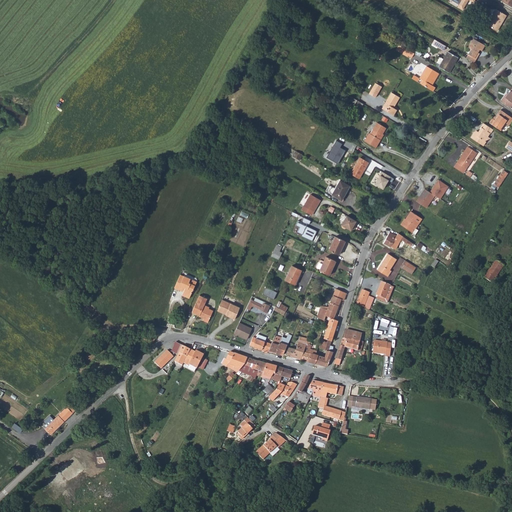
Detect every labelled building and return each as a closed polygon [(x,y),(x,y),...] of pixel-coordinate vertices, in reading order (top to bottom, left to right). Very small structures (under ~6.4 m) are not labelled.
[(461,0),(457,7),(463,10),(469,0),(474,3),(475,0),(461,0)] [(497,10),(488,26),(497,31),(499,27),(500,28),(507,16),(497,10)] [(436,41),(419,31),(418,33),(420,34),(419,35),(434,44),(436,41)] [(467,59),(475,63),(477,60),(476,59),(479,53),(480,50),(483,52),(486,46),(474,39),(469,48),(472,50),(467,59)] [(447,47),(436,41),(434,44),(433,45),(444,51),(447,47)] [(417,56),(401,47),(398,52),(404,56),(405,55),(414,60),(417,56)] [(449,53),(439,69),(449,75),(458,58),(449,53)] [(424,82),(422,85),(433,92),(435,88),(433,86),(431,85),(438,74),(427,67),(420,79),(422,80),(424,82)] [(439,75),(438,74),(431,85),(433,86),(439,75)] [(374,83),(369,92),(375,96),(380,87),(375,84),(374,83)] [(511,89),(508,95),(506,98),(504,97),(501,102),(511,109),(511,107),(511,89)] [(390,93),(385,102),(392,106),(392,105),(394,105),(398,98),(390,93)] [(391,108),(392,106),(385,102),(382,107),(385,109),(384,111),(392,116),(395,111),(392,108),(391,108)] [(492,119),(488,123),(499,130),(506,121),(507,121),(510,117),(500,110),(493,120),(492,119)] [(506,124),(507,121),(506,121),(499,130),(500,131),(506,124)] [(375,122),(364,141),(375,147),(379,139),(378,139),(381,133),(385,127),(375,122)] [(481,128),(477,135),(475,134),(472,139),(484,147),(487,142),(486,141),(490,134),(491,134),(493,130),(483,123),(480,127),(481,128)] [(356,149),(358,146),(349,141),(347,144),(356,149)] [(468,147),(457,164),(466,170),(477,153),(468,147)] [(293,156),(300,160),(303,155),(296,151),(293,156)] [(360,158),(351,174),(359,179),(368,163),(360,158)] [(504,169),(494,184),(499,187),(508,173),(504,169)] [(381,175),(375,185),(384,190),(389,181),(392,183),(395,178),(382,171),(379,174),(381,175)] [(425,189),(416,201),(426,208),(434,196),(440,199),(448,187),(438,180),(430,193),(425,189)] [(340,181),(332,195),(341,200),(350,186),(340,181)] [(311,195),(302,210),(311,215),(320,200),(311,195)] [(403,219),(400,224),(410,231),(414,234),(417,230),(415,228),(421,219),(410,211),(404,220),(403,219)] [(290,217),(296,221),(297,221),(300,216),(292,213),(290,217)] [(357,222),(346,215),(341,225),(342,227),(344,228),(346,228),(350,230),(352,227),(353,224),(355,225),(357,222)] [(299,221),(296,226),(300,228),(298,232),(303,235),(302,236),(313,241),(317,231),(306,226),(308,223),(310,224),(311,221),(304,218),(302,222),(299,221)] [(390,232),(383,243),(391,247),(392,244),(396,239),(397,237),(390,232)] [(335,237),(329,250),(339,255),(345,242),(335,237)] [(409,245),(411,242),(405,239),(402,237),(400,239),(409,245)] [(281,253),(279,252),(281,247),(276,245),(273,253),(280,256),(281,253)] [(388,254),(378,271),(388,277),(391,272),(390,271),(397,260),(388,254)] [(325,257),(319,271),(329,276),(335,262),(325,257)] [(412,274),(416,267),(405,260),(403,264),(404,265),(402,268),(412,274)] [(496,260),(484,278),(492,283),(503,265),(496,260)] [(292,267),(285,281),(295,286),(301,272),(292,267)] [(174,288),(178,290),(181,291),(182,288),(185,289),(182,295),(189,298),(195,285),(192,284),(194,280),(184,276),(180,274),(177,282),(174,288)] [(376,299),(386,303),(392,287),(380,283),(376,295),(377,296),(376,299)] [(267,287),(263,294),(274,300),(278,292),(267,287)] [(341,299),(344,300),(346,293),(336,289),(333,296),(341,299)] [(362,290),(356,304),(368,309),(371,304),(372,300),(373,298),(368,296),(369,293),(362,290)] [(207,298),(199,295),(192,312),(199,315),(204,317),(203,318),(202,320),(208,322),(213,311),(208,308),(209,307),(204,305),(207,298)] [(320,309),(317,317),(324,321),(326,316),(327,317),(330,318),(333,319),(337,309),(341,299),(333,296),(328,307),(321,306),(320,309)] [(226,313),(225,314),(225,315),(234,319),(239,307),(222,299),(217,310),(223,313),(223,312),(226,313)] [(251,299),(247,308),(251,310),(253,306),(261,309),(263,305),(251,299)] [(261,309),(260,311),(266,314),(270,306),(263,303),(263,305),(261,309)] [(333,336),(337,321),(333,319),(330,318),(329,320),(326,329),(327,329),(323,338),(322,338),(318,348),(325,350),(327,350),(328,351),(328,350),(330,346),(333,336)] [(252,329),(239,323),(234,334),(247,340),(252,329)] [(362,334),(346,329),(344,338),(343,338),(338,353),(335,364),(339,365),(345,347),(361,351),(364,342),(360,341),(362,334)] [(150,332),(144,338),(151,344),(156,338),(150,332)] [(287,344),(289,343),(293,336),(290,334),(288,338),(284,336),(283,337),(282,340),(279,346),(276,352),(276,354),(282,355),(287,344)] [(269,350),(276,352),(279,346),(282,340),(278,339),(279,336),(275,335),(271,344),(269,350)] [(276,352),(269,350),(271,344),(268,343),(269,339),(262,337),(261,341),(252,337),(249,345),(253,346),(253,347),(263,351),(263,352),(267,353),(268,351),(276,354),(276,352)] [(285,355),(300,359),(303,351),(308,339),(300,337),(298,343),(295,343),(293,349),(289,347),(285,355)] [(374,340),(373,353),(386,355),(385,357),(390,357),(392,344),(387,343),(387,342),(374,340)] [(175,353),(178,354),(182,346),(175,343),(171,351),(170,351),(168,349),(155,362),(162,369),(174,356),(173,355),(175,353)] [(175,361),(182,365),(183,363),(186,357),(190,349),(182,345),(182,346),(178,354),(175,361)] [(196,352),(190,349),(186,357),(183,363),(189,366),(189,365),(197,369),(198,367),(202,358),(204,355),(196,351),(196,352)] [(322,357),(318,356),(315,363),(327,367),(327,366),(333,352),(332,351),(328,350),(328,351),(327,350),(324,357),(322,357)] [(229,366),(239,371),(243,366),(244,365),(247,358),(234,353),(229,351),(225,359),(224,359),(222,365),(228,367),(229,366)] [(300,359),(315,363),(318,356),(315,355),(303,351),(300,359)] [(243,366),(264,372),(267,364),(247,358),(244,365),(243,366)] [(266,374),(268,375),(270,372),(272,365),(267,364),(264,372),(262,375),(261,377),(264,378),(266,374)] [(268,378),(270,380),(271,379),(273,374),(275,374),(277,367),(272,365),(270,372),(268,375),(266,377),(268,378)] [(271,379),(280,382),(282,376),(284,369),(277,367),(275,374),(273,374),(271,379)] [(290,379),(293,371),(284,369),(282,376),(290,379)] [(226,379),(229,382),(235,375),(232,373),(226,379)] [(293,397),(307,404),(311,396),(307,394),(302,392),(306,385),(310,376),(307,376),(304,377),(298,390),(295,397),(294,397),(293,397)] [(309,386),(307,392),(307,394),(311,396),(317,398),(319,398),(320,397),(326,398),(327,393),(342,396),(342,395),(344,387),(335,385),(313,380),(309,386)] [(289,390),(292,392),(297,384),(290,381),(289,381),(286,386),(290,388),(289,390)] [(280,393),(289,397),(292,392),(289,390),(290,388),(286,386),(284,385),(284,386),(279,383),(275,391),(270,395),(269,397),(273,401),(280,393)] [(264,390),(267,393),(270,395),(275,391),(269,384),(264,390)] [(353,396),(352,406),(355,407),(369,409),(375,410),(376,399),(371,399),(371,398),(356,396),(356,397),(353,396)] [(319,398),(318,403),(326,406),(326,405),(328,399),(326,398),(320,397),(319,398)] [(272,412),(275,409),(275,408),(275,407),(279,404),(276,402),(269,409),(272,412)] [(295,406),(289,402),(288,403),(284,408),(291,412),(295,406)] [(326,406),(318,403),(318,406),(323,408),(321,413),(342,421),(343,417),(344,412),(326,406)] [(250,406),(245,410),(248,415),(253,410),(250,406)] [(48,426),(45,428),(50,435),(73,414),(73,413),(68,408),(68,407),(54,420),(50,416),(44,422),(48,426)] [(242,439),(256,425),(251,420),(247,423),(245,420),(240,425),(243,428),(238,432),(239,433),(237,435),(242,439)] [(315,425),(313,430),(314,431),(313,434),(322,437),(322,439),(327,441),(330,430),(329,430),(330,425),(323,422),(321,427),(315,425)] [(339,433),(346,434),(347,428),(344,428),(345,424),(341,423),(341,424),(339,433)] [(284,444),(286,441),(281,437),(282,436),(277,432),(275,434),(284,444)] [(272,438),(266,444),(265,444),(257,451),(264,459),(278,446),(280,447),(284,444),(275,434),(271,437),(272,438)] [(145,452),(150,460),(155,458),(149,449),(145,452)]
